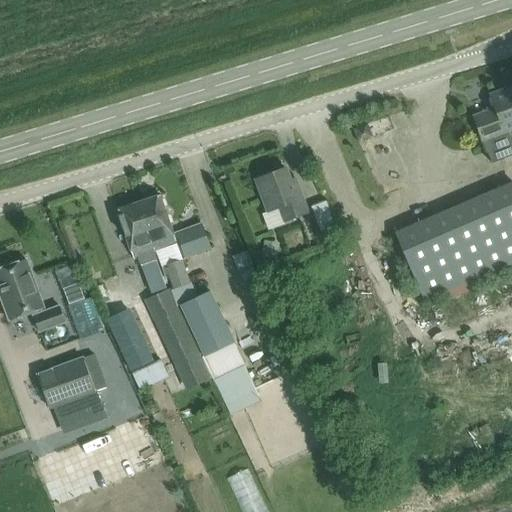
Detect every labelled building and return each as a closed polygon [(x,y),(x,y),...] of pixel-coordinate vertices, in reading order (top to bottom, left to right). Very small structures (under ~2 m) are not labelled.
[(511,87),(490,96),(495,109),(474,118),(482,141),(483,141),(492,164),(511,156),(511,143),(507,131),(511,129),(511,87)] [(286,169),(256,180),(268,213),(279,209),(285,222),(308,214),(299,192),(295,194),(286,169)] [(425,301),(511,264),(511,185),(397,235),(425,301)] [(160,196),(138,204),(155,252),(176,245),(160,196)] [(328,202),(312,208),(321,232),(337,226),(328,202)] [(155,252),(138,204),(117,211),(133,260),(137,258),(140,266),(157,260),(154,252),(155,252)] [(241,248),(229,254),(242,280),(254,275),(241,248)] [(65,323),(60,307),(45,313),(26,260),(0,269),(0,289),(2,295),(0,296),(10,322),(32,313),(39,333),(65,323)] [(236,343),(233,337),(212,291),(197,298),(183,260),(165,266),(179,307),(180,306),(205,359),(236,343)] [(62,277),(64,299),(82,297),(79,275),(62,277)] [(187,388),(207,379),(167,292),(146,301),(187,388)] [(113,307),(136,382),(160,375),(137,300),(113,307)] [(95,393),(83,359),(37,376),(50,409),(95,393)] [(422,427),(437,417),(430,408),(416,418),(422,427)]
